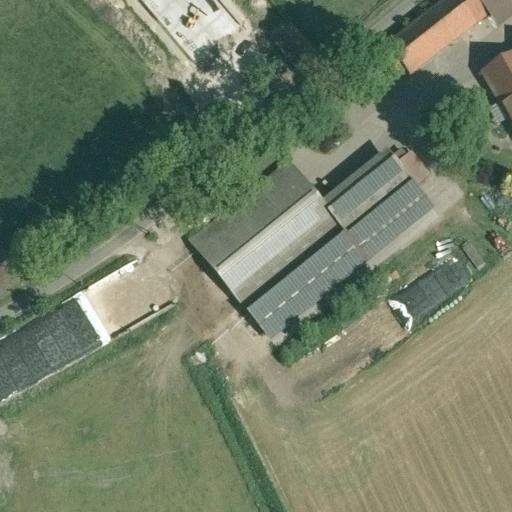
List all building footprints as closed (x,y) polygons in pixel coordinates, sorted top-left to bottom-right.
[(511,0),(446,0),(425,17),(386,49),(390,54),(363,77),(378,94),(405,71),(409,76),(487,17),(492,24),(511,10),(511,0)] [(318,59),(291,26),(272,42),(300,74),(318,59)] [(511,56),(481,74),(501,109),(511,102),(511,56)] [(511,102),(501,109),(511,127),(511,102)] [(289,166),(191,245),(270,343),(435,210),(388,152),(321,206),(289,166)]
